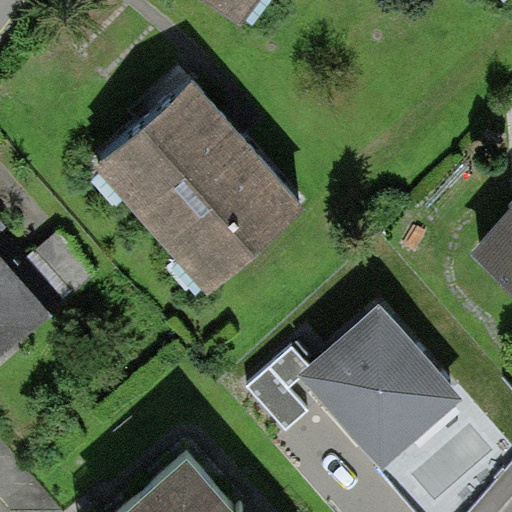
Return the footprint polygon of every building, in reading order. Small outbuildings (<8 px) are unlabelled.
[(258,0),(206,0),(240,25),(258,0)] [(245,140),(193,81),(95,167),(208,294),(306,208),(245,140)] [(511,200),(509,204),(511,206),(511,208),(472,254),(511,289),(511,200)] [(59,227),(36,249),(77,292),(100,270),(59,227)] [(0,360),(53,315),(0,253),(0,360)] [(464,399),(380,303),(309,365),(298,375),(301,377),(383,470),(464,399)] [(309,365),(293,345),(247,384),(286,430),(309,410),(289,387),(301,377),(298,375),(309,365)] [(231,511),(185,460),(125,511),(231,511)]
